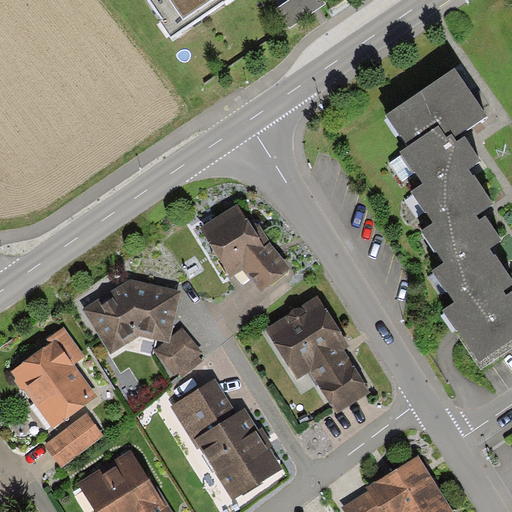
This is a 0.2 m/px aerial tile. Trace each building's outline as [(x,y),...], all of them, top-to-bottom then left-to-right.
[(141,0),(172,43),(233,0),(141,0)] [(322,0),(291,0),(276,10),(289,30),(326,5),(322,0)] [(488,118),(455,70),(387,116),(410,148),(402,153),(426,188),(413,197),(434,228),(423,235),(446,269),(436,276),(457,308),(446,316),(479,364),(511,341),(511,298),(507,291),(511,287),(511,285),(487,250),(499,241),(481,214),(493,206),(469,172),(481,164),(462,136),(488,118)] [(248,223),(237,207),(204,231),(212,242),(209,244),(231,280),(243,271),(261,294),(290,270),(268,244),(271,242),(258,225),(248,223)] [(131,281),(85,311),(113,352),(140,337),(165,342),(170,344),(172,337),(182,292),(131,281)] [(348,347),(319,300),(270,332),(300,380),(311,373),(337,413),(369,393),(342,350),(348,347)] [(85,357),(65,327),(47,341),(50,345),(12,373),(16,379),(16,382),(22,391),(25,391),(53,429),(98,397),(75,365),(85,357)] [(183,328),(172,337),(170,344),(165,342),(154,351),(174,376),(179,372),(183,377),(202,362),(198,357),(203,353),(183,328)] [(216,383),(172,410),(197,450),(200,449),(232,502),(284,470),(266,442),(247,410),(237,416),(216,383)] [(88,414),(45,445),(61,466),(103,435),(88,414)] [(130,452),(80,483),(97,511),(169,511),(168,509),(166,510),(156,494),(130,452)] [(453,511),(421,458),(368,489),(369,492),(342,508),(343,511),(453,511)]
